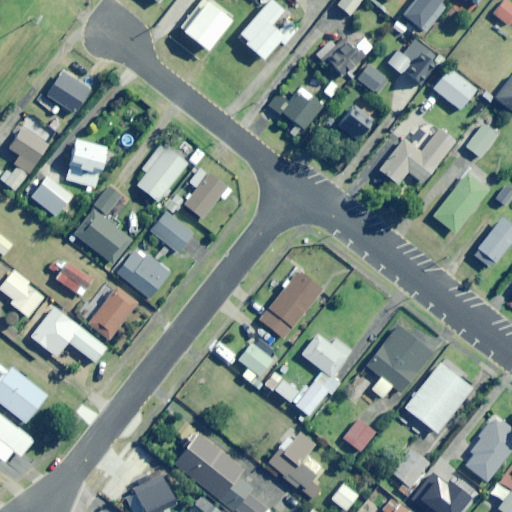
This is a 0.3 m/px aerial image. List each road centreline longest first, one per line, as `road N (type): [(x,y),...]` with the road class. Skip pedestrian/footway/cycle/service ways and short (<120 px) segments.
road 1 (residential): [(62,479),(297,185)]
road 2 (residential): [(511,352),(297,185)]
road 3 (residential): [(297,185),(105,28)]
